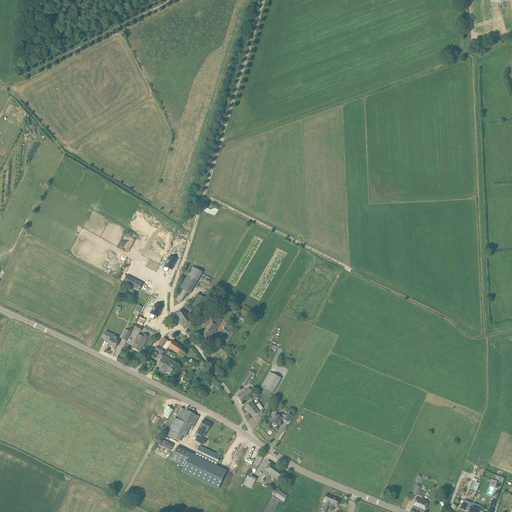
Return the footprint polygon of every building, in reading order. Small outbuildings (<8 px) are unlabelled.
[(153,233),(149,240),(160,245),(164,238),(153,233)] [(168,255),(163,266),(164,267),(162,270),(167,272),(168,269),(171,271),(177,260),(168,255)] [(141,271),(165,281),(169,273),(160,270),(159,271),(144,264),(141,271)] [(187,292),(190,294),(202,273),(192,267),(180,288),(182,289),(175,300),(181,303),(187,292)] [(199,280),(209,285),(212,279),(202,274),(199,280)] [(139,291),(143,284),(127,276),(123,282),(139,291)] [(162,294),(166,287),(151,280),(148,288),(162,294)] [(199,294),(189,305),(195,311),(205,299),(199,294)] [(164,309),(155,304),(149,315),(151,315),(149,319),(153,321),(155,318),(158,320),(164,309)] [(142,307),(138,305),(135,310),(136,311),(134,315),(138,316),(142,307)] [(246,318),(250,310),(243,306),(239,314),(236,319),(243,323),(246,318)] [(174,315),(178,320),(183,327),(193,320),(184,307),(174,315)] [(221,321),(212,315),(198,334),(208,341),(215,331),(221,321)] [(140,332),(142,328),(136,324),(134,329),(140,332)] [(225,327),(222,332),(227,336),(224,341),(227,343),(234,333),(225,327)] [(126,342),(131,332),(126,329),(121,339),(126,342)] [(118,337),(106,331),(102,338),(110,341),(108,345),(115,348),(118,342),(116,341),(118,337)] [(220,333),(215,341),(219,344),(224,336),(220,333)] [(139,351),(142,346),(143,346),(148,336),(143,334),(142,337),(138,334),(136,338),(136,339),(132,348),(139,351)] [(162,347),(167,341),(163,338),(159,345),(162,347)] [(182,347),(173,341),(168,347),(177,353),(182,347)] [(271,344),(269,349),(275,352),(278,347),(271,344)] [(166,351),(157,346),(155,350),(160,353),(159,355),(163,357),(166,351)] [(164,371),(165,370),(167,371),(167,372),(169,373),(170,373),(174,366),(168,363),(170,360),(165,356),(163,359),(162,359),(157,366),(164,371)] [(273,394),(281,378),(270,372),(261,387),(264,388),(263,389),(273,394)] [(252,375),(249,374),(242,383),(244,385),(245,384),(247,382),(248,380),(249,380),(250,378),(252,375)] [(252,392),(248,388),(237,396),(240,401),(252,392)] [(247,404),(248,405),(245,407),(248,411),(254,406),(254,407),(256,405),(253,401),(251,403),(250,403),(250,402),(247,404)] [(254,407),(254,406),(248,411),(252,417),(259,412),(258,411),(260,410),(256,405),(254,407)] [(179,419),(175,418),(166,435),(180,442),(183,436),(185,437),(191,426),(193,428),(199,417),(184,409),(179,419)] [(288,422),(292,415),(288,413),(286,417),(283,415),(282,415),(281,415),(280,415),(280,416),(279,416),(275,414),(271,422),(273,423),(272,424),(273,425),(273,426),(274,426),(275,426),(276,425),(278,426),(282,419),(285,420),(284,420),(288,422)] [(211,425),(203,420),(200,427),(196,434),(204,438),(207,431),(211,425)] [(206,440),(201,438),(198,436),(195,440),(203,445),(206,440)] [(176,446),(163,439),(161,442),(162,443),(160,446),(170,451),(172,447),(175,449),(176,446)] [(220,456),(199,446),(195,455),(216,465),(220,456)] [(195,455),(191,453),(184,467),(182,472),(218,489),(220,485),(227,471),(216,465),(195,455)] [(256,470),(258,467),(263,458),(258,455),(252,468),(251,468),(249,471),(254,473),(256,470)] [(248,459),(241,471),(246,474),(253,462),(248,459)] [(284,473),(267,461),(260,471),(267,476),(263,482),(266,484),(271,477),(273,479),(274,478),(279,481),(284,473)] [(251,488),(256,479),(248,475),(243,484),(251,488)] [(477,490),(484,493),(487,486),(476,482),(473,489),(477,490)] [(422,499),(425,493),(420,491),(421,488),(416,486),(412,494),(417,496),(418,496),(421,497),(420,498),(417,496),(412,508),(421,511),(424,511),(429,501),(422,499)] [(277,490),(273,496),(283,502),(287,496),(277,490)] [(336,507),(340,499),(327,493),(323,502),(326,504),(321,511),(326,511),(330,506),(334,507),(334,506),(336,507)] [(263,511),(273,511),(280,501),(273,496),(263,511)] [(463,504),(461,509),(466,511),(466,510),(469,511),(471,507),(472,503),(464,500),(463,504)] [(469,511),(478,511),(479,510),(480,507),(472,503),(471,507),(469,511)]
